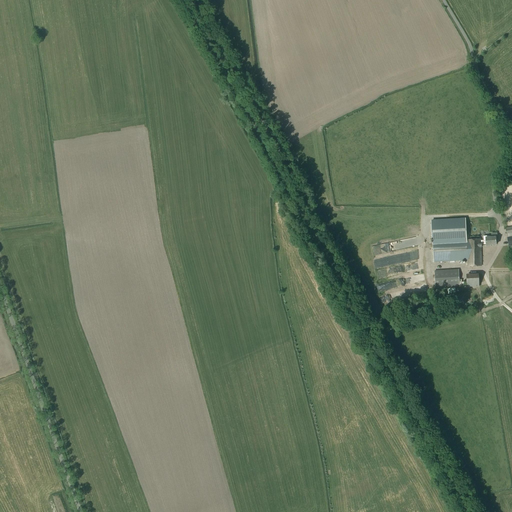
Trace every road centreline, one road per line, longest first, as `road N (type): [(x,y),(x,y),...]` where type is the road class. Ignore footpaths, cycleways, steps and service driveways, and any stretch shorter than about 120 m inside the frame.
road 1 (unclassified): [(484,270),(500,241),(493,189),(510,148),(440,0)]
road 2 (unclassified): [(80,511),(0,286)]
